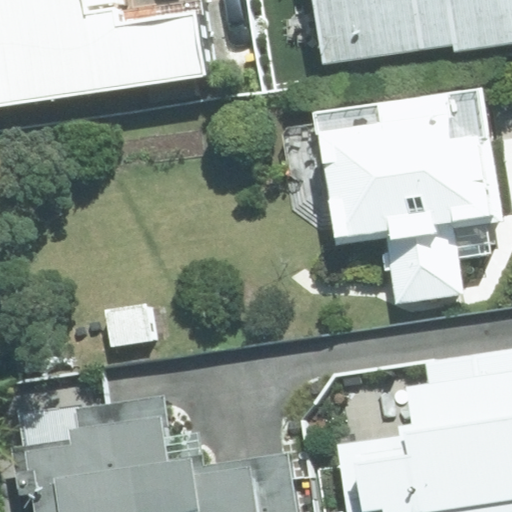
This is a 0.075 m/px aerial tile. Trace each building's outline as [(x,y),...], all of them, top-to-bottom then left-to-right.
[(0,0),(0,104),(223,74),(213,10),(134,20),(132,4),(105,8),(103,0),(0,0)] [(474,53),(511,47),(511,0),(334,0),(344,60),(472,38),(474,53)] [(402,302),(471,291),(462,227),(511,219),(511,212),(494,83),(324,108),(345,243),(392,237),(402,302)] [(115,344),(158,337),(152,300),(110,307),(115,344)] [(511,511),(511,352),(434,363),(437,382),(428,384),(434,433),(348,444),(357,511),(511,511)] [(172,409),(170,395),(27,416),(30,445),(18,446),(27,511),(308,511),(299,449),(215,461),(213,451),(186,455),(180,407),(172,409)]
